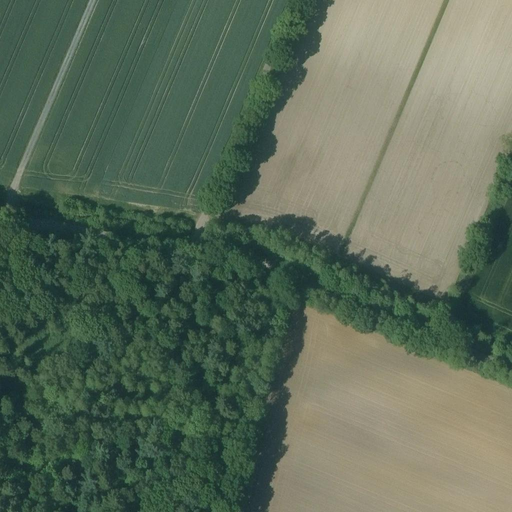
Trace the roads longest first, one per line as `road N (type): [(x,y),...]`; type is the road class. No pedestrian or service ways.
road 1 (unclassified): [(285,275),(192,244),(294,0)]
road 2 (unclassified): [(511,366),(285,275)]
road 3 (unclassified): [(285,275),(231,511)]
road 4 (track): [(192,244),(0,213)]
